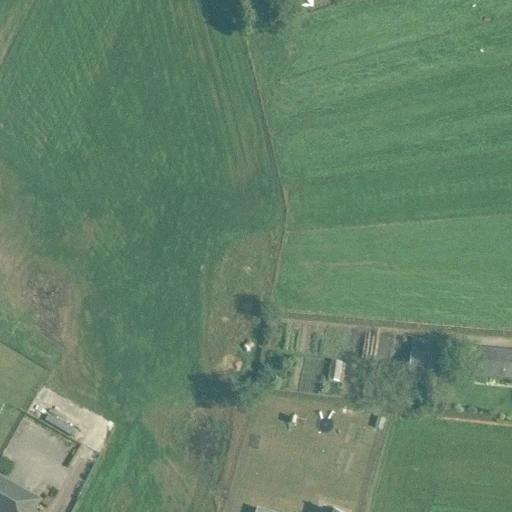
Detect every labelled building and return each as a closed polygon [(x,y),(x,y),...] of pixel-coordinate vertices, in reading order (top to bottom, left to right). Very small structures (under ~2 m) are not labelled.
[(411,344),(408,371),(433,374),(434,362),(445,363),(446,348),(411,344)] [(511,351),(477,349),(474,378),(511,381),(511,351)] [(232,472),(256,425),(144,370),(123,413),(152,428),(150,431),(232,472)] [(109,511),(125,511),(158,446),(115,425),(79,497),(109,511)] [(0,511),(33,511),(39,502),(0,480),(0,511)]
